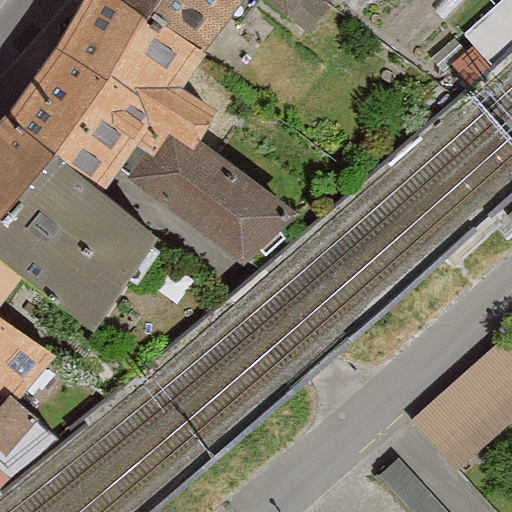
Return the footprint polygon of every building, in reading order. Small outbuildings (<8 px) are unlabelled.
[(15,112),(10,119),(98,189),(103,184),(118,163),(177,208),(208,228),(245,257),(289,214),(193,144),(208,113),(169,85),(196,49),(124,0),(92,0),(62,50),(15,112)] [(124,0),(196,49),(231,0),(273,0),(322,41),(343,17),(319,0),(124,0)] [(511,47),(511,0),(510,0),(468,38),(492,65),(511,47)] [(98,189),(10,119),(0,128),(0,257),(14,270),(85,323),(151,232),(98,189)] [(0,292),(14,270),(0,257),(0,292)] [(0,402),(5,397),(28,415),(69,368),(0,315),(0,402)] [(416,414),(465,464),(511,417),(511,334),(504,327),(416,414)] [(0,463),(9,472),(54,438),(28,415),(5,397),(0,402),(0,463)]
